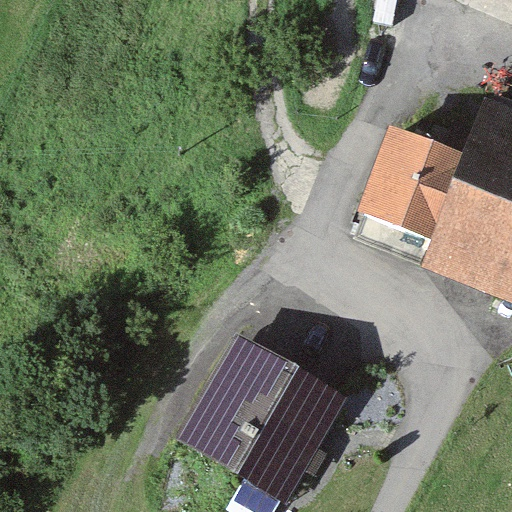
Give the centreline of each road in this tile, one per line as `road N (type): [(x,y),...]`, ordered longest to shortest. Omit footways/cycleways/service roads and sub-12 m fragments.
road 1 (unclassified): [(390,511),(467,353),(450,318),(353,271)]
road 2 (track): [(353,271),(334,255),(279,137),(264,0)]
